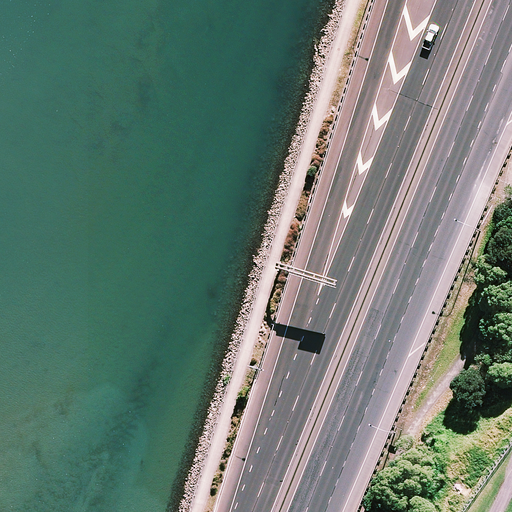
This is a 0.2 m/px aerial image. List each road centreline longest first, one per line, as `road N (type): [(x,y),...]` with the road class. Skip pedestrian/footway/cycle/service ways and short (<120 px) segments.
road 1 (trunk): [(256,502),(456,0)]
road 2 (trunk): [(256,502),(389,0)]
road 3 (trunk): [(454,141),(306,511)]
road 4 (trunk): [(511,0),(454,141)]
